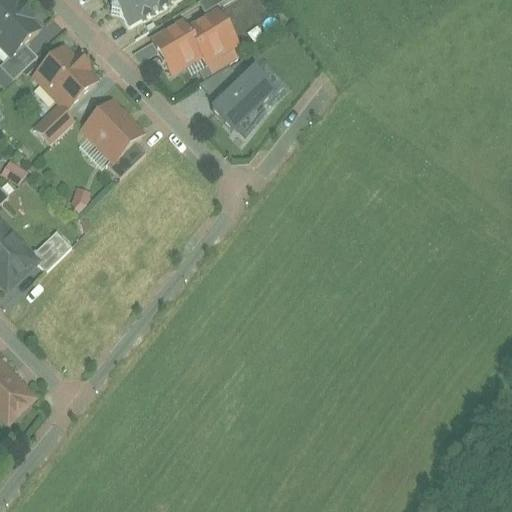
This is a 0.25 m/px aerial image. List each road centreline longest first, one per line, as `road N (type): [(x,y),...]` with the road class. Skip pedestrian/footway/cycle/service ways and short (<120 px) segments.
road 1 (residential): [(50,0),(243,199)]
road 2 (residential): [(78,404),(243,199)]
road 3 (residential): [(243,199),(326,97)]
road 4 (residential): [(0,499),(78,404)]
